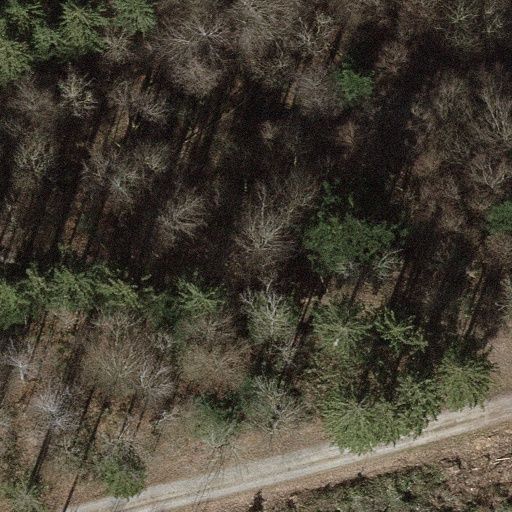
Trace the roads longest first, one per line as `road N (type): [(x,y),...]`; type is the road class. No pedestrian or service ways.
road 1 (track): [(511,396),(355,441),(197,425),(0,483)]
road 2 (track): [(511,364),(359,316),(0,248)]
